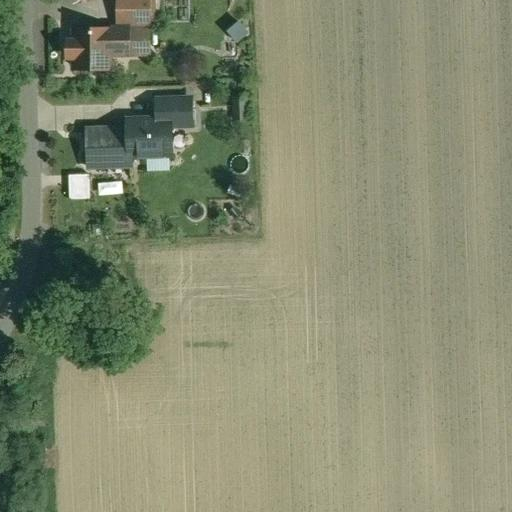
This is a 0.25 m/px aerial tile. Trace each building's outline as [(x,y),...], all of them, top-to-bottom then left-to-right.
[(128,30),(76,30),(76,69),(109,69),(108,46),(128,46),(128,30)] [(148,30),(128,30),(128,46),(149,45),(148,30)] [(147,70),(126,70),(126,81),(147,81),(147,70)] [(172,93),(161,93),(161,106),(173,106),(172,93)] [(198,128),(198,109),(170,110),(170,129),(198,128)] [(106,159),(82,160),(83,174),(107,173),(106,159)] [(185,164),(175,165),(175,178),(186,177),(185,164)] [(83,174),(74,174),(77,222),(109,221),(108,196),(133,194),(133,182),(108,183),(107,173),(83,174)]
